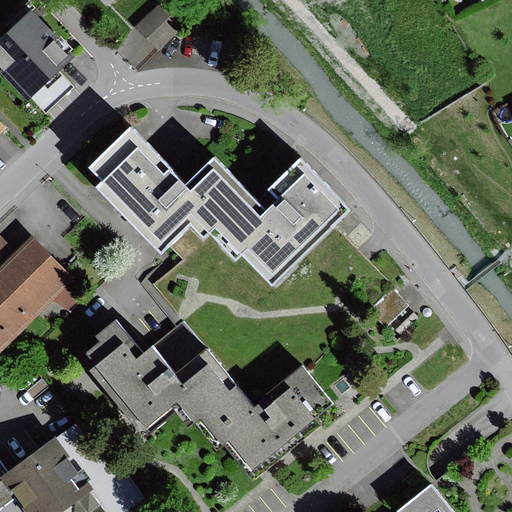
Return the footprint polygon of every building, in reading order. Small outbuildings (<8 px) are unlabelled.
[(161,4),(137,28),(160,50),(183,25),(161,4)] [(34,7),(0,37),(0,63),(46,113),(76,86),(60,69),(77,53),(34,7)] [(0,134),(9,126),(0,115),(0,134)] [(188,186),(133,129),(94,166),(108,179),(99,187),(163,254),(191,227),(232,269),(244,257),(273,288),(355,209),(302,155),(266,190),(278,201),(266,213),(215,161),(188,186)] [(0,232),(0,291),(29,320),(75,273),(35,234),(19,251),(0,232)] [(394,289),(370,313),(386,328),(410,304),(394,289)] [(29,320),(0,291),(0,348),(0,349),(29,320)] [(71,291),(60,303),(71,313),(82,301),(71,291)] [(107,354),(99,361),(153,424),(183,399),(221,444),(230,437),(253,464),(333,397),(305,364),(290,377),(296,384),(273,404),(266,395),(260,400),(241,378),(235,383),(214,357),(189,378),(145,325),(136,332),(123,317),(96,340),(107,354)] [(114,511),(58,435),(7,472),(22,494),(35,511),(114,511)] [(0,509),(22,494),(7,472),(0,462),(0,509)] [(461,511),(436,479),(401,507),(404,511),(461,511)]
